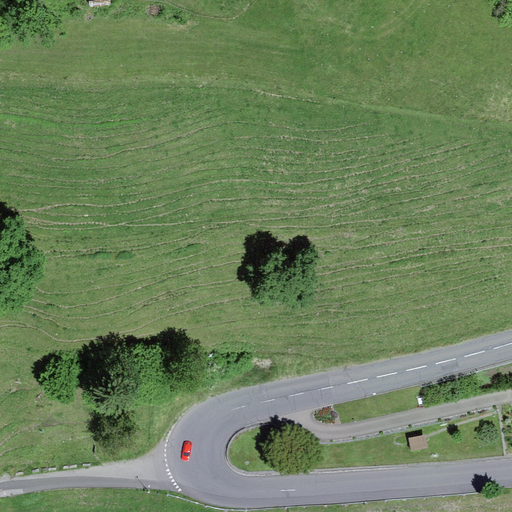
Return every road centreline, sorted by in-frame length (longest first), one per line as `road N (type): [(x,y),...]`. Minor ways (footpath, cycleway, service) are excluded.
road 1 (secondary): [(194,460),(202,431),(229,411),(511,343)]
road 2 (secondary): [(511,473),(227,492),(200,476),(194,460)]
road 3 (residential): [(0,488),(153,473),(194,460)]
